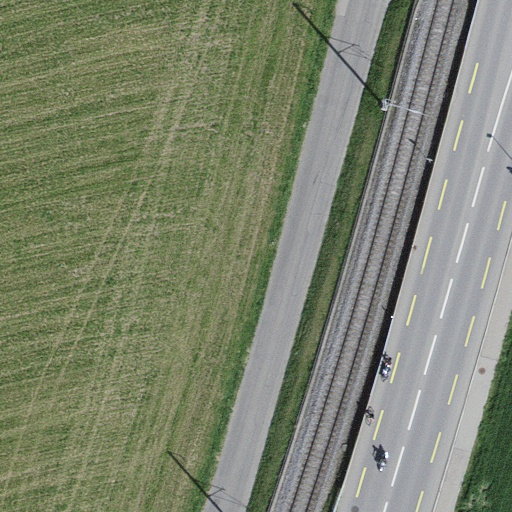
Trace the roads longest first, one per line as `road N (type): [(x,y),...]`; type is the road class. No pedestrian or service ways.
road 1 (unclassified): [(366,0),(222,511)]
road 2 (secondary): [(511,71),(383,511)]
